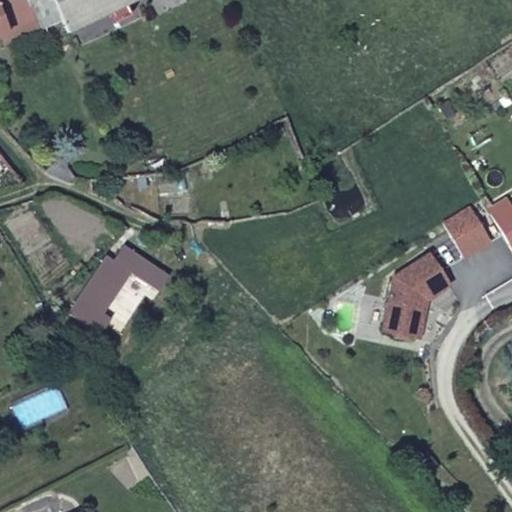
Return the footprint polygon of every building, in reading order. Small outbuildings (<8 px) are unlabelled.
[(0,0),(0,40),(40,26),(29,0),(0,0)] [(29,0),(40,26),(64,17),(56,0),(29,0)] [(56,0),(64,17),(65,20),(70,30),(136,0),(56,0)] [(511,204),(507,197),(490,208),(511,245),(511,204)] [(471,207),(445,222),(466,258),(492,242),(471,207)] [(107,251),(68,309),(98,330),(109,314),(103,311),(133,270),(159,288),(169,274),(123,241),(112,255),(107,251)] [(395,277),(384,330),(394,332),(397,337),(407,339),(411,336),(421,338),(426,315),(422,310),(424,302),(452,285),(431,253),(395,277)]
